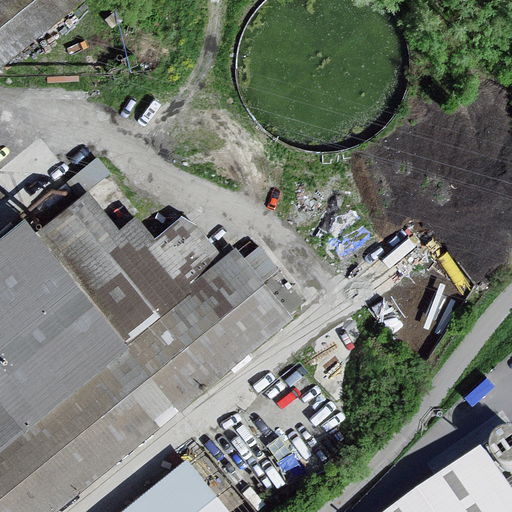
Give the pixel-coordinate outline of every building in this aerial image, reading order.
[(0,0),(0,59),(74,0),(0,0)] [(0,511),(47,511),(288,315),(236,253),(224,263),(181,211),(153,234),(137,214),(119,228),(89,191),(34,236),(23,223),(0,241),(0,511)] [(497,442),(511,441),(511,422),(497,422),(497,442)] [(511,511),(511,500),(479,455),(398,511),(511,511)] [(126,511),(229,511),(188,461),(126,511)]
